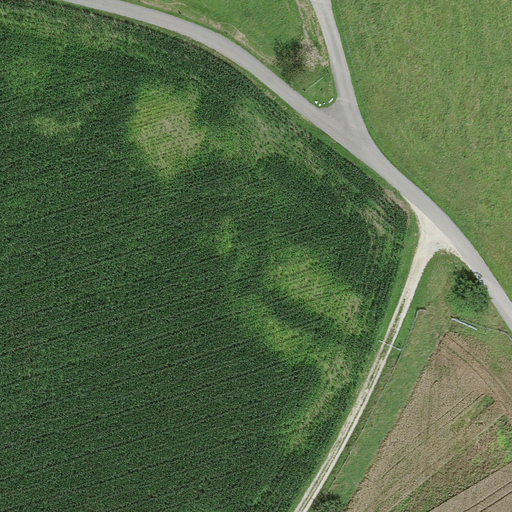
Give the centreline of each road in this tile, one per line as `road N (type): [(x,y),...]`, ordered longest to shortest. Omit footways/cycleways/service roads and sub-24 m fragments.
road 1 (track): [(54,0),(189,32),(360,148),(427,208),(511,323)]
road 2 (track): [(299,511),(422,254),(427,208)]
road 3 (track): [(360,148),(320,0)]
